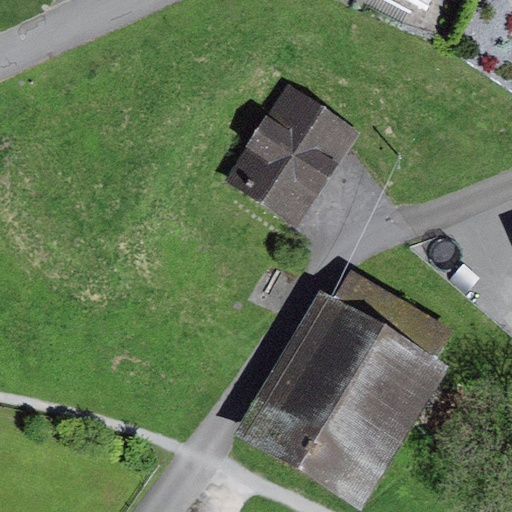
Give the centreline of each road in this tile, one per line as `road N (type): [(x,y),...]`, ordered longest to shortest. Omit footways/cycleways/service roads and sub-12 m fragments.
road 1 (residential): [(158,511),(344,252),(511,186)]
road 2 (residential): [(0,55),(136,0)]
